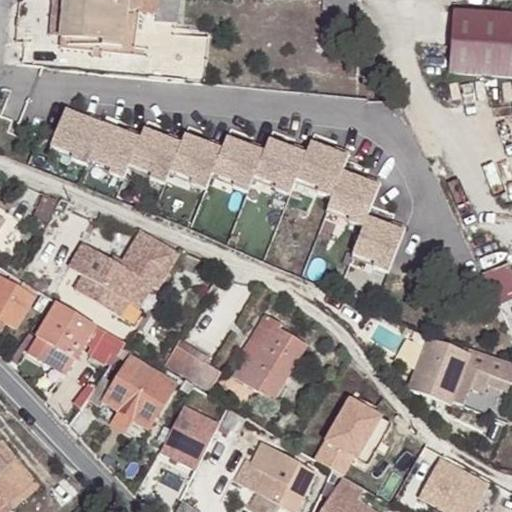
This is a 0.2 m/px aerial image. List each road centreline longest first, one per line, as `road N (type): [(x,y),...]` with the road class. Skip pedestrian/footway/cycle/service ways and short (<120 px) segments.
road 1 (unknown): [(0,157),(223,255),(307,302),(438,436),(511,482)]
road 2 (unknown): [(0,49),(73,68),(281,92),(354,110),(389,139),(415,178),(430,273)]
road 3 (residential): [(0,379),(127,511)]
